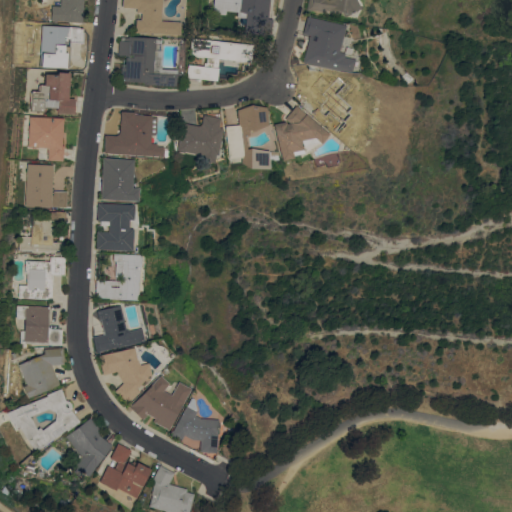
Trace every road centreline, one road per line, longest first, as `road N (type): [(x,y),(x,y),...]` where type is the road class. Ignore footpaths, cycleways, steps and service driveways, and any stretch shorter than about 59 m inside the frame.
road 1 (residential): [(107,0),(86,184),(83,361),(114,418),(220,481)]
road 2 (residential): [(296,0),(273,89),(167,101),(99,94)]
